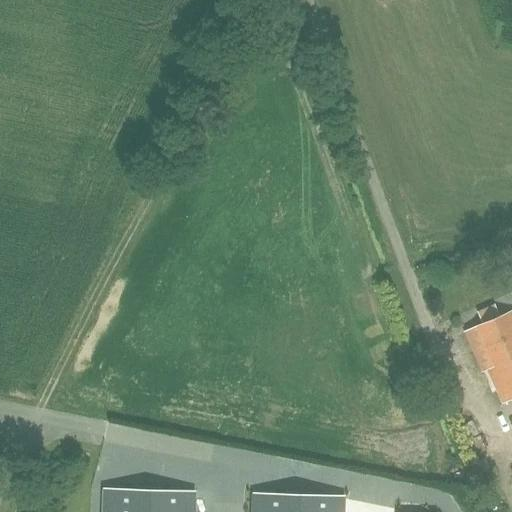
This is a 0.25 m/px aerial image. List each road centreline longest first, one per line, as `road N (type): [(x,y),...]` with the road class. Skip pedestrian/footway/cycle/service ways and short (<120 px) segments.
road 1 (track): [(34,416),(254,0)]
road 2 (track): [(401,247),(307,0)]
